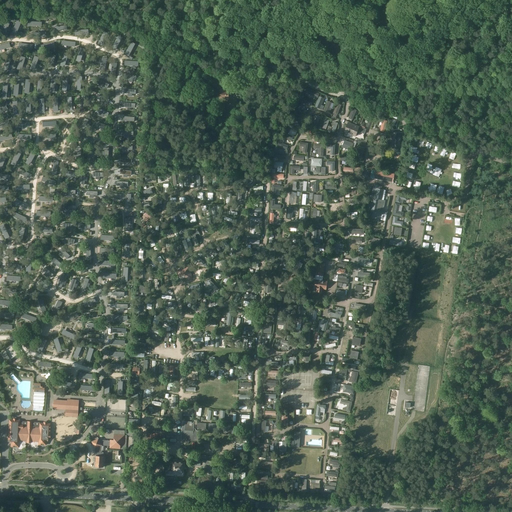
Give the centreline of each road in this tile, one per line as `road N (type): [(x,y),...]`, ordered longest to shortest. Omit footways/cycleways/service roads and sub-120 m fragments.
road 1 (track): [(0,8),(115,21),(304,81),(252,0)]
road 2 (secondary): [(394,511),(3,492)]
road 3 (unclassified): [(511,164),(304,81)]
road 4 (track): [(511,95),(326,90)]
road 5 (unknown): [(412,364),(387,506)]
